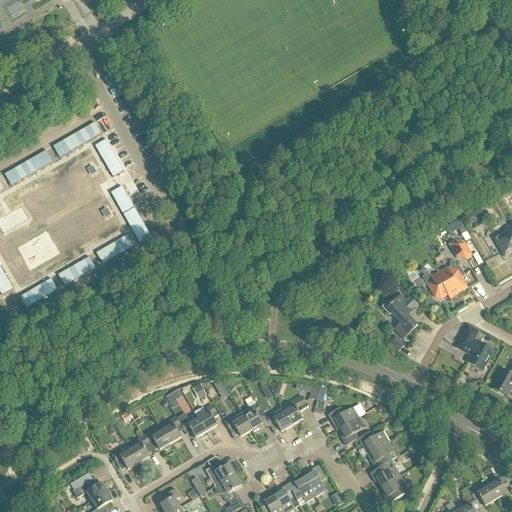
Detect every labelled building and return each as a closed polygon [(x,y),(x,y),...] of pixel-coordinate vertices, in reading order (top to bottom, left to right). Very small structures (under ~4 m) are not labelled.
[(101,136),(95,124),(84,130),(91,142),(96,138),(98,137),(101,136)] [(85,145),(91,142),(84,130),(74,136),(80,148),(84,146),(85,145)] [(80,148),(74,136),(64,142),(70,153),(76,150),(77,149),(80,148)] [(112,152),(106,141),(95,148),(98,153),(99,155),(101,158),(112,152)] [(70,153),(64,142),(53,148),(60,159),(63,158),(65,157),(70,153)] [(53,163),(46,152),(36,158),(42,169),(45,168),(47,167),(53,163)] [(104,163),(115,157),(112,152),(101,158),(103,161),(104,163)] [(107,169),(118,162),(115,157),(104,163),(105,166),(107,169)] [(42,169),(36,158),(25,164),(32,175),(37,172),(39,171),(42,169)] [(124,172),(118,162),(107,169),(109,172),(110,174),(113,179),(124,172)] [(32,175),(25,164),(15,170),(22,181),(25,180),(27,179),(32,175)] [(22,181),(15,170),(5,176),(11,187),(17,184),(19,183),(22,181)] [(117,205),(128,198),(122,188),(111,195),(114,200),(115,202),(117,205)] [(134,209),(130,203),(128,198),(117,205),(118,208),(120,210),(123,215),(134,209)] [(140,220),(135,210),(123,216),(129,227),(140,220)] [(146,231),(140,220),(129,227),(131,230),(135,237),(146,231)] [(511,226),(505,229),(507,232),(494,240),(505,259),(511,254),(511,226)] [(152,241),(146,231),(135,237),(138,243),(141,247),(152,241)] [(134,248),(128,237),(125,238),(123,239),(117,243),(124,254),(134,248)] [(455,242),(448,246),(455,258),(466,261),(472,258),(465,245),(455,242)] [(124,254),(117,243),(112,246),(110,247),(107,249),(113,260),(124,254)] [(113,260),(107,249),(104,250),(102,252),(96,255),(103,266),(113,260)] [(96,270),(89,259),(86,260),(85,261),(79,265),(85,276),(96,270)] [(428,275),(423,278),(435,299),(441,301),(448,297),(450,300),(467,290),(461,280),(465,277),(460,269),(454,267),(455,263),(451,262),(449,270),(447,270),(431,279),(428,275)] [(85,276),(79,265),(74,268),(72,269),(69,271),(75,282),(85,276)] [(75,282),(69,271),(66,272),(64,273),(58,277),(65,288),(75,282)] [(380,288),(386,282),(381,277),(375,283),(380,288)] [(13,290),(10,285),(9,283),(7,280),(0,284),(0,293),(2,297),(13,290)] [(58,292),(51,281),(48,282),(46,283),(41,287),(47,298),(58,292)] [(47,298),(41,287),(35,290),(33,291),(30,293),(37,304),(47,298)] [(37,304),(30,293),(27,294),(26,295),(20,299),(27,310),(37,304)] [(403,341),(418,327),(408,318),(415,311),(414,311),(418,307),(409,298),(406,302),(401,296),(386,310),(400,325),(394,331),(403,341)] [(481,373),(493,352),(481,345),(485,338),(469,329),(464,336),(457,349),(472,357),(467,365),(481,373)] [(399,353),(405,347),(396,338),(390,344),(399,353)] [(511,371),(510,375),(503,371),(492,391),(507,399),(511,388),(511,371)] [(220,383),(214,387),(218,394),(224,391),(220,383)] [(232,393),(235,390),(229,384),(226,388),(232,393)] [(309,394),(311,388),(299,384),(297,390),(309,394)] [(266,385),(260,388),(263,394),(269,391),(266,385)] [(199,401),(207,397),(200,386),(192,391),(199,401)] [(318,389),(316,401),(323,402),(326,391),(318,389)] [(299,415),(308,409),(302,398),(289,406),(291,410),(284,414),(292,428),(303,421),(299,415)] [(257,405),(241,415),(252,433),(253,432),(253,433),(254,433),(258,431),(259,430),(258,429),(263,426),(259,419),(264,417),(257,405)] [(195,414),(199,420),(207,434),(217,427),(213,420),(218,417),(212,406),(203,411),(202,410),(195,414)] [(344,416),(340,410),(328,417),(337,433),(340,432),(358,420),(366,416),(360,406),(352,411),(344,416)] [(281,410),(265,419),(272,431),(277,428),(281,435),(292,428),(284,414),(281,410)] [(185,415),(177,420),(180,425),(182,430),(186,436),(191,433),(195,440),(207,434),(199,420),(190,425),(185,415)] [(240,440),(252,433),(241,415),(225,424),(231,435),(236,433),(240,440)] [(181,439),(177,433),(182,430),(180,425),(177,420),(176,418),(167,423),(170,428),(162,432),(170,446),(181,439)] [(138,428),(143,425),(140,420),(135,422),(138,428)] [(364,431),(358,420),(340,432),(346,441),(343,443),(346,449),(358,441),(355,436),(364,431)] [(170,446),(162,432),(154,437),(152,433),(144,437),(151,448),(155,446),(159,452),(164,450),(165,451),(166,452),(170,450),(170,448),(169,446),(170,446)] [(370,435),(358,441),(362,447),(364,446),(370,455),(388,444),(383,434),(373,440),(370,435)] [(150,458),(146,452),(151,448),(144,437),(136,442),(138,447),(131,451),(139,465),(150,458)] [(388,444),(370,455),(376,465),(373,467),(376,472),(391,463),(400,458),(397,453),(394,454),(388,444)] [(127,472),(139,465),(131,451),(128,447),(112,456),(119,468),(123,465),(127,472)] [(400,479),(391,463),(376,472),(370,476),(374,481),(376,480),(382,489),(400,479)] [(207,472),(217,488),(235,477),(228,466),(221,470),(219,465),(207,472)] [(316,499),(325,493),(320,484),(325,480),(318,469),(313,472),(314,475),(305,480),(316,499)] [(500,474),(485,483),(496,502),(507,495),(503,489),(508,486),(500,474)] [(108,494),(102,485),(98,487),(95,481),(91,483),(87,476),(71,486),(75,493),(73,494),(77,500),(87,494),(92,503),(108,494)] [(217,488),(213,490),(217,496),(220,497),(222,496),(226,504),(238,497),(235,492),(241,488),(235,477),(217,488)] [(406,488),(400,479),(382,489),(388,499),(385,500),(388,506),(405,496),(402,491),(406,488)] [(293,484),(288,487),(298,504),(299,506),(304,503),(306,505),(316,499),(305,480),(294,486),(293,484)] [(470,494),(470,495),(476,505),(481,502),(485,508),(496,502),(485,483),(484,482),(481,484),(485,490),(480,494),(477,489),(470,494)] [(298,504),(288,487),(282,490),(284,493),(274,498),(282,511),(293,511),(295,511),(292,507),(298,504)] [(449,504),(451,502),(444,490),(440,500),(449,504)] [(160,507),(162,511),(176,511),(181,510),(176,501),(180,499),(175,491),(164,498),(167,502),(160,507)] [(192,502),(198,498),(194,492),(188,495),(192,502)] [(113,503),(108,494),(92,503),(97,511),(96,511),(103,511),(102,509),(113,503)] [(475,511),(479,510),(476,505),(470,495),(462,500),(467,508),(460,511),(475,511)] [(330,498),(335,507),(339,505),(333,496),(330,498)] [(282,511),(274,498),(264,504),(263,502),(257,505),(261,511),(282,511)] [(238,501),(221,511),(232,511),(241,507),(238,501)]
